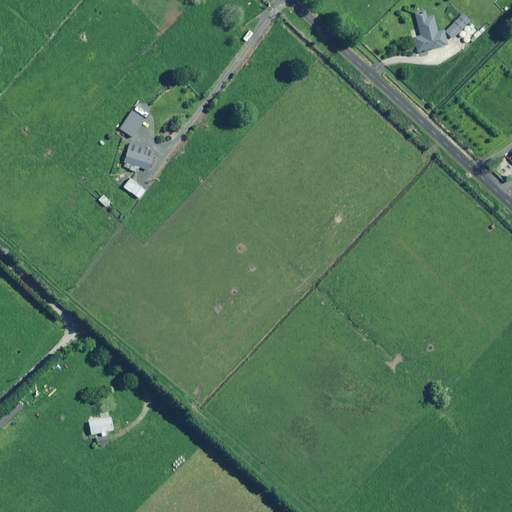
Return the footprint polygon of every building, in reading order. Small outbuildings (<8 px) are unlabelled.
[(426,17),(425,10),(414,13),(420,36),(413,38),(417,52),(447,45),(443,30),(437,31),(434,15),(426,17)] [(470,21),(462,14),(445,32),(452,39),(470,21)] [(144,119),(132,111),(120,129),(132,138),(144,119)] [(152,159),(128,150),(123,163),(125,163),(124,167),(136,171),(138,167),(148,171),(152,159)] [(145,190),(129,179),(123,187),(139,199),(145,190)] [(0,415),(0,426),(22,406),(16,400),(0,415)] [(105,432),(113,431),(110,417),(109,417),(108,412),(100,414),(101,418),(87,421),(90,435),(100,433),(101,437),(95,438),(96,444),(108,442),(107,436),(105,436),(105,432)]
